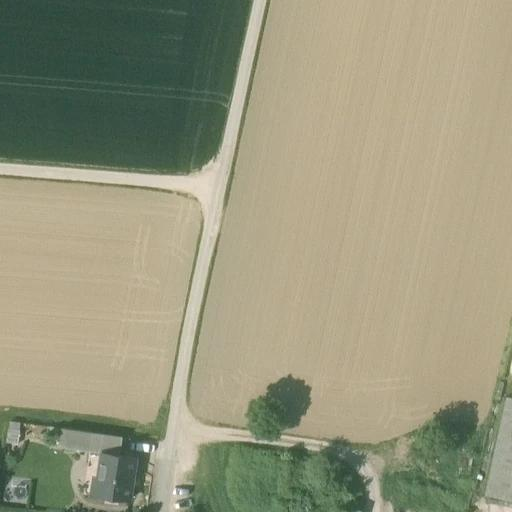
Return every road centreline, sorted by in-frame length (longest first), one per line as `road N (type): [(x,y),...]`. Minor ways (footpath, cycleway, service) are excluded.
road 1 (track): [(186,330),(258,0)]
road 2 (track): [(217,187),(0,168)]
